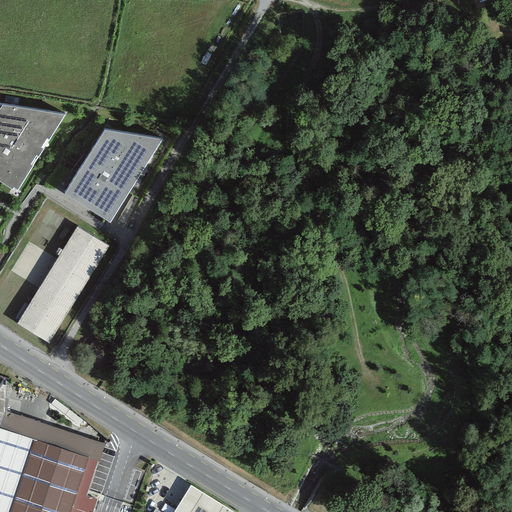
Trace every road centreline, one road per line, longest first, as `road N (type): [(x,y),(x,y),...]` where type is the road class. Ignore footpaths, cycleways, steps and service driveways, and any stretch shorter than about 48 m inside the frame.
road 1 (primary): [(272,511),(0,341)]
road 2 (track): [(127,236),(265,0)]
